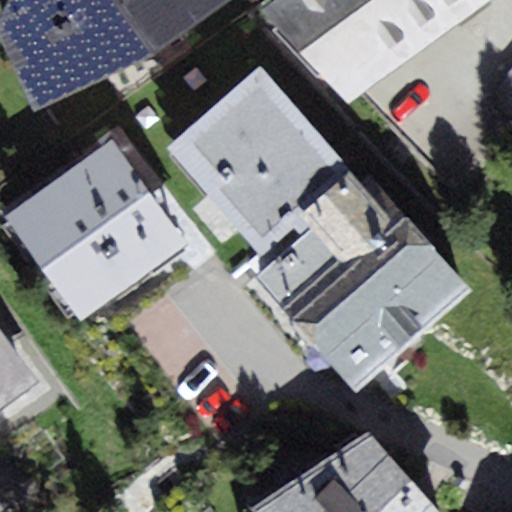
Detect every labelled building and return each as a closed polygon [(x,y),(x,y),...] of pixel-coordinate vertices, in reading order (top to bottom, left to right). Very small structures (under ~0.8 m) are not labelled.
[(159,56),(234,0),(10,0),(0,21),(0,39),(41,109),(159,56)] [(350,104),(490,0),(277,0),(263,10),(350,104)] [(360,181),(260,65),(166,146),(262,256),(295,227),(302,236),(257,275),(356,389),(471,289),(370,173),(360,181)] [(7,217),(82,321),(188,245),(112,141),(7,217)] [(0,410),(40,382),(0,327),(0,410)] [(439,511),(369,430),(254,509),(256,511),(439,511)]
